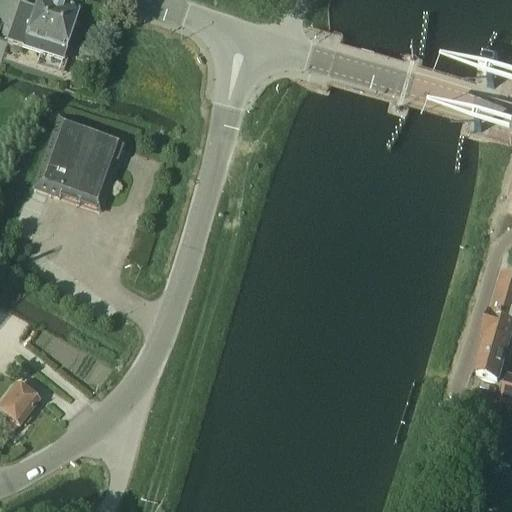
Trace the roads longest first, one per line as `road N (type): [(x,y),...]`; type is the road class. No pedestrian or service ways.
road 1 (track): [(147,511),(239,198),(286,79),(282,47)]
road 2 (tertiary): [(106,421),(150,362),(227,110)]
road 3 (secondary): [(511,116),(282,47)]
road 4 (residential): [(462,378),(499,249),(511,236)]
road 5 (tertiary): [(0,487),(106,421)]
